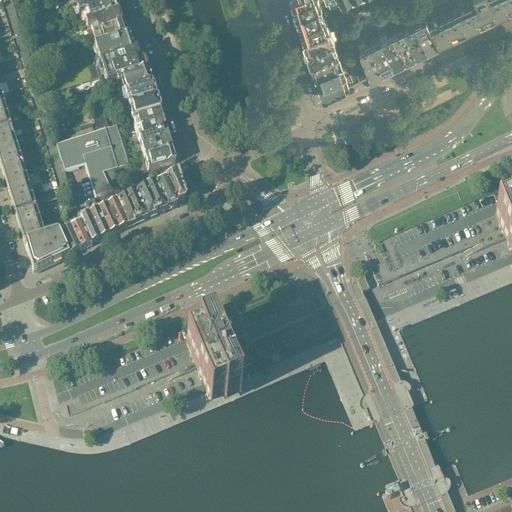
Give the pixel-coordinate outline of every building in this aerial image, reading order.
[(21,34),(15,14),(10,0),(8,0),(7,0),(3,1),(14,36),(21,34)] [(111,0),(104,0),(81,8),(76,9),(79,16),(81,16),(84,24),(85,24),(116,14),(116,13),(115,13),(115,12),(116,12),(117,10),(116,6),(113,5),(111,0)] [(318,0),(304,0),(291,5),(295,16),(320,7),(321,6),(318,0)] [(437,42),(511,6),(511,0),(418,0),(418,1),(425,17),(437,42)] [(320,7),(295,16),(298,28),(324,18),(320,7)] [(116,14),(85,24),(84,24),(82,25),(84,31),(91,29),(93,35),(121,26),(121,25),(122,23),(121,20),(119,19),(117,13),(116,13),(116,14)] [(425,17),(414,22),(426,48),(437,42),(425,17)] [(324,18),(298,28),(302,39),(328,29),(324,18)] [(414,22),(403,28),(414,53),(426,48),(414,22)] [(129,38),(130,36),(129,32),(126,30),(126,31),(125,30),(124,30),(123,26),(121,26),(93,35),(97,49),(128,39),(128,38),(129,38)] [(328,29),(302,39),(306,51),(334,40),(330,28),(328,29)] [(403,28),(392,33),(403,59),(414,53),(403,28)] [(392,33),(380,38),(392,64),(403,59),(392,33)] [(33,72),(22,38),(15,40),(26,74),(33,72)] [(380,38),(369,44),(381,69),(392,64),(380,38)] [(134,56),(134,55),(135,52),(134,48),(131,47),(128,39),(97,49),(94,50),(99,67),(134,56)] [(334,40),(306,51),(310,63),(338,52),(334,40)] [(359,49),(360,53),(369,75),(381,69),(369,44),(359,49)] [(338,52),(310,63),(313,74),(342,63),(338,52)] [(135,55),(134,56),(99,67),(103,79),(106,88),(119,84),(146,75),(144,68),(139,65),(138,66),(135,55)] [(342,63),(313,74),(317,86),(345,74),(342,63)] [(43,98),(103,79),(99,67),(40,86),(43,98)] [(348,73),(345,74),(317,86),(320,96),(324,97),(359,80),(355,70),(348,73)] [(146,75),(119,84),(123,98),(150,89),(146,75)] [(29,83),(30,87),(39,117),(46,115),(35,81),(29,83)] [(150,89),(123,98),(127,111),(155,102),(150,89)] [(155,102),(127,111),(131,124),(133,124),(159,115),(155,102)] [(103,113),(91,116),(96,130),(107,127),(103,113)] [(133,124),(135,133),(162,125),(159,115),(133,124)] [(7,117),(0,118),(0,129),(10,127),(7,117)] [(47,119),(40,121),(51,156),(57,154),(47,119)] [(162,125),(135,133),(138,143),(165,134),(162,125)] [(126,157),(124,147),(121,138),(118,128),(110,130),(56,148),(64,174),(84,168),(95,201),(101,198),(110,193),(107,186),(102,175),(129,166),(126,157)] [(11,129),(0,132),(0,143),(14,140),(11,129)] [(165,134),(138,143),(141,152),(168,144),(165,134)] [(224,144),(223,146),(230,149),(231,147),(232,147),(235,140),(227,136),(224,144)] [(14,140),(0,143),(0,154),(17,149),(14,140)] [(168,144),(141,152),(144,162),(171,153),(168,144)] [(17,149),(0,154),(0,165),(20,159),(17,149)] [(171,153),(144,162),(148,173),(175,165),(171,153)] [(20,159),(0,165),(0,166),(2,172),(1,172),(2,175),(23,169),(20,159)] [(53,165),(54,169),(64,199),(71,197),(60,163),(53,165)] [(26,179),(23,169),(2,175),(3,178),(6,185),(26,179)] [(283,307),(511,209),(511,172),(430,205),(365,234),(329,251),(272,281),(283,307)] [(177,173),(164,179),(176,208),(184,204),(186,201),(177,173)] [(32,177),(26,179),(6,185),(8,192),(7,192),(8,195),(29,188),(35,187),(32,177)] [(176,208),(164,179),(153,184),(154,186),(166,213),(176,208)] [(154,186),(135,195),(147,222),(166,213),(154,186)] [(29,188),(8,195),(9,198),(9,197),(12,204),(32,198),(29,188)] [(135,195),(115,205),(127,231),(147,222),(135,195)] [(32,198),(12,204),(14,211),(13,211),(14,215),(35,208),(32,198)] [(95,201),(92,202),(93,203),(94,206),(102,202),(101,198),(95,201)] [(97,214),(94,206),(93,203),(85,206),(86,210),(76,213),(80,224),(90,248),(109,240),(97,214)] [(115,205),(97,214),(109,240),(127,231),(115,205)] [(494,218),(499,231),(511,259),(511,260),(511,206),(508,208),(507,207),(506,208),(508,213),(496,218),(495,217),(494,218)] [(36,211),(15,217),(16,221),(16,220),(19,227),(39,221),(36,211)] [(39,221),(19,227),(21,234),(20,234),(21,237),(42,231),(39,221)] [(80,224),(69,230),(79,253),(90,248),(80,224)] [(79,253),(69,230),(58,235),(58,236),(68,258),(79,253)] [(42,231),(21,237),(22,240),(24,246),(45,240),(42,231)] [(45,240),(24,246),(24,248),(25,248),(29,261),(30,265),(30,266),(31,266),(32,269),(31,270),(32,270),(33,274),(66,258),(67,259),(68,258),(58,236),(45,240)] [(364,412),(364,413),(407,396),(406,394),(407,394),(407,393),(407,392),(407,391),(406,390),(406,389),(405,388),(404,388),(403,387),(402,387),(401,387),(400,387),(397,387),(384,357),(375,335),(343,348),(365,400),(362,403),(361,404),(361,405),(360,406),(360,407),(360,408),(360,409),(360,410),(361,411),(362,412),(363,412),(364,412)] [(198,344),(200,349),(188,354),(187,353),(186,353),(202,390),(212,414),(213,414),(212,412),(225,407),(226,412),(228,411),(227,410),(240,405),(240,406),(242,405),(236,390),(249,385),(249,386),(250,386),(245,373),(231,340),(230,340),(230,341),(217,346),(213,337),(212,338),(199,344),(199,343),(198,344)] [(443,484),(402,501),(403,503),(402,503),(401,503),(401,504),(400,504),(400,505),(401,506),(401,507),(402,507),(402,508),(403,509),(404,509),(405,509),(405,510),(406,510),(407,510),(411,510),(411,511),(417,511),(445,501),(443,497),(446,494),(446,493),(447,492),(447,491),(448,490),(448,489),(448,488),(448,487),(447,486),(447,485),(446,485),(445,484),(444,485),(443,485),(443,484)] [(385,492),(386,494),(385,494),(385,495),(385,496),(384,496),(385,497),(385,498),(386,498),(386,499),(387,499),(388,499),(389,501),(399,497),(396,490),(393,491),(392,489),(385,492)]
